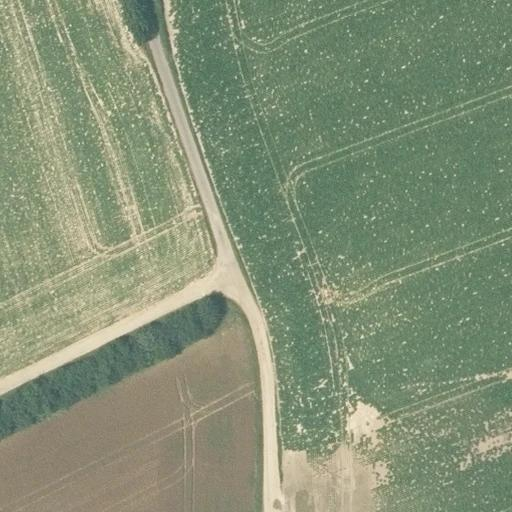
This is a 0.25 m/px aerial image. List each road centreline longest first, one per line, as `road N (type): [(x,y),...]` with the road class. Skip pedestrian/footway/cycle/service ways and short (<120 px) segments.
road 1 (track): [(0,391),(236,274),(264,355),(268,511)]
road 2 (unclassified): [(236,274),(138,0)]
